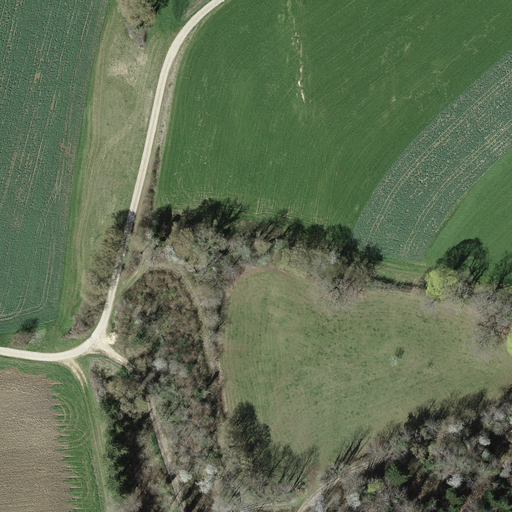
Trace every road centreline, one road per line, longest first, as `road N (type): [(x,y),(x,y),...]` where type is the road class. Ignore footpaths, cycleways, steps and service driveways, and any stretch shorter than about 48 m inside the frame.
road 1 (track): [(217,0),(168,53),(117,272),(91,340),(57,355),(0,349)]
road 2 (track): [(106,308),(144,269),(165,266),(184,277),(219,419)]
road 3 (track): [(300,511),(346,474),(511,403)]
road 4 (track): [(185,511),(136,373),(91,340)]
